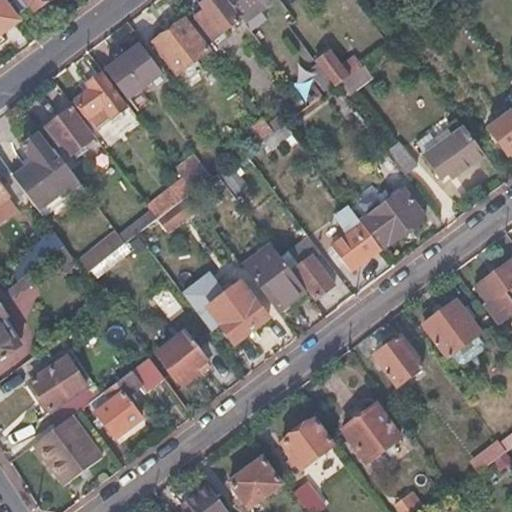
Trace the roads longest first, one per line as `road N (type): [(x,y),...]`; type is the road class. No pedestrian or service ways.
road 1 (residential): [(511,204),(101,511)]
road 2 (residential): [(124,0),(0,92)]
